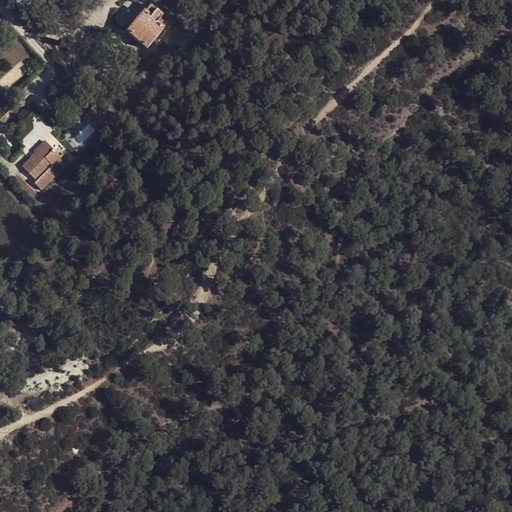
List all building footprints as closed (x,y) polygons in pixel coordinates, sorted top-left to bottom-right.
[(127,31),(147,48),(165,28),(169,22),(151,6),(146,11),(145,11),(127,31)] [(89,114),(93,111),(97,108),(88,97),(80,103),(89,114)] [(97,108),(93,111),(99,119),(101,119),(104,123),(107,120),(97,108)] [(38,110),(11,135),(30,155),(56,128),(38,110)] [(35,153),(36,154),(38,155),(48,145),(45,142),(35,153)] [(38,155),(36,154),(31,159),(23,167),(37,181),(52,165),(58,171),(68,161),(63,156),(60,157),(56,152),(57,151),(54,148),(52,150),(48,145),(38,155)] [(328,158),(330,159),(330,158),(332,158),(333,156),(334,155),(333,153),(333,152),(331,151),(330,150),(328,151),(326,152),(326,153),(325,155),(326,156),(327,158),(328,158)] [(152,288),(154,288),(155,288),(157,287),(158,286),(158,284),(158,283),(158,282),(157,281),(155,280),(154,279),(153,279),(152,280),(150,281),(150,282),(149,284),(150,286),(151,287),(152,288)]
